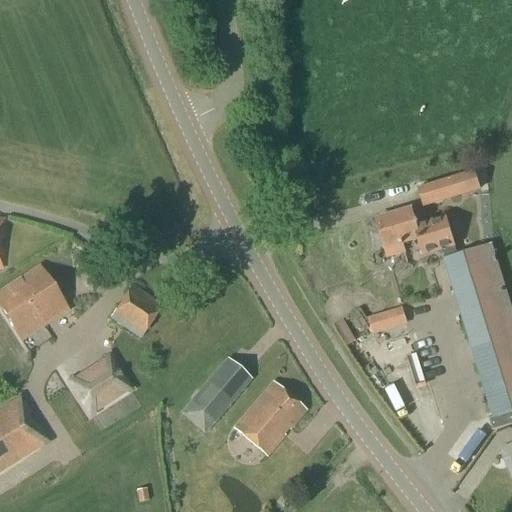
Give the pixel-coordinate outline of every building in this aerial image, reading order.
[(480,192),(474,171),(417,188),(423,209),(480,192)] [(404,232),(424,226),(420,213),(412,215),(410,211),(376,221),(387,259),(404,253),(402,244),(407,243),(404,232)] [(423,256),(453,247),(445,220),(424,226),(404,232),(407,243),(418,239),(423,256)] [(496,418),(511,412),(511,314),(491,247),(443,261),(487,403),(491,402),(496,418)] [(0,310),(20,343),(67,312),(39,269),(20,280),(0,293),(0,310)] [(140,339),(161,307),(131,286),(110,319),(140,339)] [(193,302),(184,299),(183,298),(178,312),(188,315),(193,302)] [(371,336),(404,327),(399,311),(367,320),(371,336)] [(388,341),(391,352),(417,346),(415,334),(388,341)] [(89,418),(133,390),(109,352),(65,380),(89,418)] [(190,404),(213,424),(250,381),(227,361),(190,404)] [(423,361),(410,364),(414,386),(427,383),(423,361)] [(266,457),(305,411),(273,384),(234,430),(266,457)] [(0,471),(37,448),(11,407),(0,413),(0,471)] [(496,429),(511,424),(511,413),(493,419),(496,429)] [(511,467),(511,468),(511,447),(500,452),(507,469),(511,467)]
